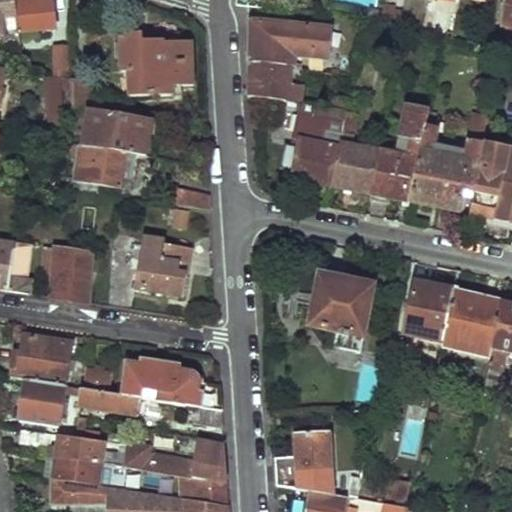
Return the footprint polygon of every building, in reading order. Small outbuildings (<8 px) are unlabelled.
[(0,0),(0,30),(5,30),(6,36),(17,34),(17,28),(14,0),(0,0)] [(14,0),(17,28),(51,23),(49,0),(14,0)] [(457,5),(438,1),(437,0),(425,0),(423,8),(446,13),(456,15),(457,5)] [(511,0),(508,0),(502,27),(511,29),(511,0)] [(385,6),(384,11),(381,11),(380,13),(379,25),(397,28),(400,15),(392,13),(393,8),(385,6)] [(379,25),(380,13),(369,12),(367,23),(379,25)] [(447,33),(452,34),(456,15),(446,13),(442,32),(447,33)] [(245,18),(246,60),(297,70),(300,71),(301,64),(295,64),(296,57),(324,59),(327,30),(245,18)] [(492,27),(488,48),(510,53),(511,43),(511,42),(503,41),(505,31),(492,27)] [(118,40),(119,73),(127,73),(127,96),(173,95),(173,88),(194,87),(193,44),(142,46),(142,39),(118,40)] [(35,47),(41,79),(61,84),(68,87),(62,42),(35,47)] [(246,60),(247,95),(250,96),(282,100),(299,103),(301,81),(296,81),(297,70),(246,60)] [(0,84),(7,85),(8,73),(0,71),(0,84)] [(41,79),(46,128),(64,131),(61,84),(41,79)] [(68,87),(70,109),(85,111),(84,91),(68,87)] [(347,97),(335,95),(333,108),(345,110),(347,97)] [(250,96),(251,112),(280,116),(282,100),(250,96)] [(300,135),(291,179),(331,187),(339,141),(322,137),(324,129),(341,133),(344,113),(345,110),(333,108),(299,103),(295,114),(298,115),(294,134),(300,135)] [(371,195),(371,200),(390,204),(390,199),(410,203),(425,128),(429,111),(406,106),(396,156),(379,153),(371,195)] [(85,111),(82,139),(65,136),(66,146),(134,156),(144,158),(150,122),(85,111)] [(379,153),(349,148),(355,116),(344,113),(341,133),(339,141),(331,187),(371,195),(379,153)] [(469,142),(483,145),(488,121),(475,118),(469,142)] [(425,128),(410,203),(459,214),(464,190),(474,192),(483,145),(469,142),(467,154),(464,165),(431,158),(433,148),(436,138),(431,137),(433,130),(425,128)] [(511,151),(483,145),(474,192),(470,217),(511,226),(511,151)] [(79,156),(76,182),(121,190),(134,156),(66,146),(66,154),(79,156)] [(467,154),(433,148),(431,158),(464,165),(467,154)] [(177,195),(176,206),(209,212),(208,201),(177,195)] [(172,210),(170,228),(185,229),(187,212),(172,210)] [(0,239),(0,290),(30,295),(32,281),(27,281),(10,278),(15,242),(0,239)] [(139,240),(135,260),(183,268),(187,252),(160,248),(160,243),(139,240)] [(27,281),(32,244),(15,242),(10,278),(27,281)] [(48,261),(43,297),(78,303),(86,253),(39,245),(37,259),(48,261)] [(135,260),(129,291),(178,299),(183,268),(135,260)] [(320,277),(310,326),(329,330),(326,348),(359,354),(373,287),(320,277)] [(416,287),(405,341),(438,348),(437,353),(444,355),(445,350),(456,295),(416,287)] [(456,295),(445,350),(492,359),(503,304),(456,295)] [(511,305),(503,304),(492,359),(488,382),(496,384),(498,374),(504,375),(508,354),(511,355),(511,305)] [(24,335),(19,358),(14,357),(11,378),(26,381),(63,387),(70,342),(24,335)] [(127,364),(122,397),(144,401),(198,410),(222,415),(220,388),(204,385),(199,376),(127,364)] [(90,372),(87,391),(106,394),(109,375),(90,372)] [(26,381),(19,420),(57,426),(63,387),(26,381)] [(86,391),(83,409),(141,419),(144,401),(122,397),(106,394),(87,391),(86,391)] [(198,410),(196,424),(223,428),(222,415),(198,410)] [(18,429),(16,442),(48,447),(50,435),(18,429)] [(296,435),(296,475),(304,474),(305,491),(311,492),(331,496),(330,474),(334,474),(332,433),(296,435)] [(105,446),(60,437),(57,458),(102,465),(126,468),(128,451),(127,450),(126,450),(124,460),(104,456),(105,446)] [(150,455),(151,449),(128,445),(127,450),(128,451),(126,468),(182,477),(227,485),(226,468),(224,444),(200,441),(197,462),(150,455)] [(102,465),(57,458),(53,478),(99,486),(123,490),(126,468),(102,465)] [(182,477),(184,501),(229,509),(227,485),(182,477)] [(53,478),(55,504),(111,504),(110,511),(131,511),(133,492),(123,490),(113,489),(99,486),(53,478)] [(400,490),(397,502),(407,503),(410,492),(400,490)] [(228,511),(229,509),(184,501),(133,492),(131,511),(228,511)] [(331,496),(311,492),(306,511),(350,511),(351,510),(353,500),(331,496)]
